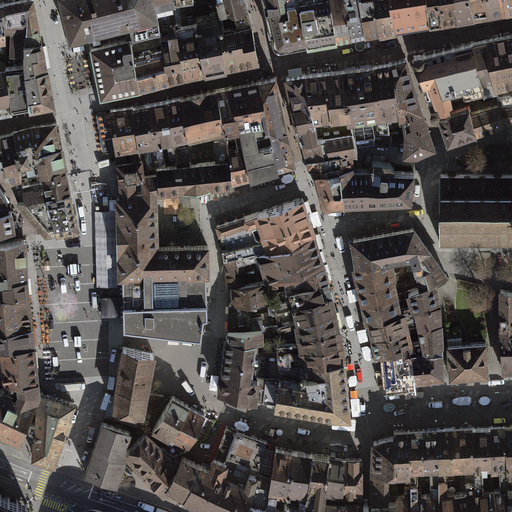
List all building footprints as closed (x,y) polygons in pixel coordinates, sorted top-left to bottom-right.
[(11,34),(11,51),(23,51),(23,40),(25,40),(26,28),(26,0),(18,0),(5,2),(7,28),(6,28),(6,33),(11,34)] [(25,40),(41,40),(41,38),(34,5),(33,0),(26,0),(26,28),(25,40)] [(156,6),(154,0),(59,0),(69,39),(89,34),(91,44),(124,36),(130,35),(130,36),(133,48),(162,40),(160,29),(159,21),(159,17),(156,6)] [(178,25),(197,21),(194,2),(192,0),(177,0),(174,1),(156,6),(159,17),(159,21),(176,18),(178,25)] [(204,67),(204,71),(227,67),(227,63),(222,29),(226,29),(223,12),(220,13),(217,0),(213,0),(209,1),(194,2),(197,21),(199,45),(204,67)] [(217,0),(220,13),(223,12),(230,11),(235,13),(238,28),(252,24),(245,0),(217,0)] [(338,39),(330,0),(263,0),(273,43),(274,45),(276,47),(278,48),(280,49),(283,48),(338,39)] [(352,36),(345,0),(330,0),(338,39),(352,36)] [(366,34),(360,0),(345,0),(352,36),(366,34)] [(374,0),(360,0),(366,34),(380,31),(374,0)] [(396,29),(390,0),(374,0),(380,31),(396,29)] [(409,26),(404,0),(390,0),(396,29),(406,27),(409,26)] [(429,23),(426,0),(404,0),(409,26),(429,23)] [(439,0),(426,0),(429,23),(443,21),(439,0)] [(458,18),(455,0),(439,0),(443,21),(458,18)] [(455,0),(458,18),(475,16),(471,0),(455,0)] [(471,0),(475,16),(489,13),(486,0),(471,0)] [(486,0),(489,13),(506,10),(504,0),(486,0)] [(227,63),(227,67),(259,60),(258,56),(254,40),(255,39),(252,24),(238,28),(235,13),(230,11),(223,12),(226,29),(222,29),(227,63)] [(176,25),(178,25),(176,18),(159,21),(160,29),(162,40),(168,74),(169,79),(183,76),(183,71),(180,47),(176,25)] [(183,71),(183,76),(204,71),(204,67),(199,45),(197,21),(178,25),(176,25),(180,47),(183,71)] [(511,81),(511,33),(487,38),(496,85),(497,85),(511,81)] [(124,36),(91,44),(100,91),(101,95),(140,87),(139,82),(133,48),(130,36),(130,35),(124,36)] [(498,91),(497,85),(496,85),(487,38),(473,41),(485,93),(485,94),(498,91)] [(41,40),(25,40),(23,40),(23,51),(24,55),(24,68),(46,64),(41,40)] [(162,40),(133,48),(139,82),(140,87),(169,79),(168,74),(162,40)] [(465,97),(485,93),(473,41),(414,56),(434,115),(440,113),(451,110),(448,102),(452,101),(449,89),(462,86),(465,97)] [(6,69),(6,56),(6,53),(0,53),(0,112),(12,110),(12,109),(7,68),(6,69)] [(7,68),(12,109),(30,106),(25,72),(24,72),(24,68),(24,55),(6,56),(6,69),(7,68)] [(404,116),(422,110),(406,58),(389,63),(399,116),(399,117),(404,116)] [(399,116),(389,63),(374,65),(379,115),(376,132),(389,133),(387,117),(399,116)] [(46,64),(24,68),(24,72),(25,72),(30,106),(53,102),(46,64)] [(379,115),(374,65),(343,70),(347,96),(348,96),(351,118),(350,118),(350,119),(352,131),(356,148),(373,145),(388,146),(389,133),(376,132),(379,115)] [(347,96),(343,70),(305,74),(313,118),(315,118),(318,137),(352,131),(350,119),(350,118),(351,118),(348,96),(347,96)] [(313,118),(305,74),(286,77),(295,113),(294,113),(295,117),(296,121),(304,141),(318,139),(318,137),(315,118),(313,118)] [(242,137),(251,177),(295,163),(286,123),(275,77),(231,86),(242,137)] [(229,139),(242,137),(231,86),(217,88),(229,139)] [(229,139),(217,88),(186,96),(181,97),(190,136),(195,134),(219,129),(221,139),(229,139)] [(511,95),(498,97),(504,122),(511,121),(511,95)] [(176,155),(177,165),(192,164),(192,159),(190,159),(190,146),(179,147),(178,138),(190,136),(181,97),(169,100),(176,155)] [(471,111),(476,132),(504,122),(498,97),(498,98),(498,103),(472,111),(471,111)] [(176,155),(169,100),(148,103),(157,167),(166,166),(165,161),(163,159),(161,142),(167,141),(170,156),(176,155)] [(157,167),(148,103),(133,106),(141,157),(143,177),(158,174),(157,167)] [(451,110),(440,113),(449,141),(476,132),(471,111),(472,111),(470,103),(451,110)] [(141,157),(133,106),(111,109),(111,111),(97,114),(103,150),(117,148),(118,156),(141,157)] [(422,110),(404,116),(407,135),(406,135),(405,154),(416,155),(434,147),(422,110)] [(21,177),(23,184),(31,182),(33,173),(42,171),(65,166),(57,122),(34,125),(14,131),(21,177)] [(14,131),(0,134),(10,175),(11,180),(21,177),(14,131)] [(318,139),(304,141),(308,157),(337,151),(348,151),(357,151),(356,148),(352,131),(318,137),(318,139)] [(6,176),(10,175),(0,134),(0,173),(5,172),(6,176)] [(242,137),(229,139),(233,181),(251,177),(242,137)] [(157,167),(158,174),(161,190),(194,187),(197,187),(233,183),(233,181),(229,139),(221,139),(215,140),(217,161),(195,163),(192,164),(177,165),(166,166),(157,167)] [(337,151),(308,157),(309,163),(314,162),(314,166),(315,172),(340,167),(354,164),(355,164),(355,160),(353,161),(352,156),(350,156),(348,151),(337,151)] [(141,157),(118,156),(120,180),(143,177),(141,157)] [(340,167),(344,203),(411,201),(414,172),(394,170),(394,166),(390,161),(373,160),(371,168),(354,168),(354,164),(340,167)] [(44,180),(48,195),(70,190),(65,166),(42,171),(44,180)] [(340,167),(315,172),(323,198),(322,199),(323,203),(326,205),(328,205),(330,205),(331,204),(344,203),(340,167)] [(511,173),(440,174),(440,192),(440,201),(440,215),(440,223),(440,242),(511,242),(511,173)] [(143,177),(120,180),(121,196),(118,196),(118,208),(120,276),(123,276),(206,274),(209,274),(208,246),(158,247),(156,207),(156,190),(161,190),(158,174),(143,177)] [(23,184),(21,177),(11,180),(18,200),(26,198),(23,184)] [(46,233),(57,230),(47,195),(48,195),(44,180),(31,182),(23,184),(26,198),(18,200),(46,233)] [(77,226),(70,190),(48,195),(47,195),(57,230),(77,226)] [(7,204),(0,192),(0,231),(14,229),(12,210),(8,210),(7,204)] [(294,239),(314,233),(311,223),(303,196),(217,225),(224,258),(259,251),(264,250),(280,245),(281,244),(289,242),(294,239)] [(354,238),(358,264),(389,259),(411,255),(429,251),(413,228),(354,238)] [(264,267),(320,249),(314,233),(294,239),(289,242),(281,244),(280,245),(264,250),(259,251),(260,255),(264,267)] [(0,283),(27,280),(25,238),(0,242),(0,283)] [(265,280),(266,281),(276,279),(280,278),(284,277),(284,276),(323,263),(320,249),(264,267),(267,279),(265,280)] [(259,251),(224,258),(226,271),(242,269),(240,260),(243,259),(244,261),(254,258),(254,257),(260,255),(259,251)] [(416,272),(419,287),(436,280),(436,282),(443,279),(447,277),(447,275),(429,251),(411,255),(416,272)] [(393,278),(389,259),(358,264),(353,265),(359,287),(391,278),(393,278)] [(285,279),(288,292),(328,280),(323,263),(284,276),(284,277),(280,278),(280,281),(285,279)] [(245,283),(247,283),(252,282),(250,269),(242,270),(242,269),(226,271),(229,287),(233,286),(245,285),(245,283)] [(206,274),(123,276),(124,299),(124,326),(162,330),(162,332),(201,337),(204,315),(207,314),(207,297),(206,274)] [(391,278),(359,287),(363,304),(395,296),(395,295),(391,278)] [(252,282),(247,283),(250,301),(267,297),(269,297),(267,288),(274,286),(274,285),(276,285),(276,283),(276,279),(266,281),(265,280),(252,282)] [(0,296),(28,293),(27,280),(0,283),(0,296)] [(275,299),(274,296),(269,297),(267,297),(269,310),(269,312),(272,312),(284,310),(284,309),(288,309),(332,295),(328,280),(288,292),(281,294),(283,301),(277,302),(276,300),(275,299)] [(419,287),(408,290),(408,291),(395,295),(395,296),(363,304),(367,321),(400,313),(417,309),(417,310),(441,304),(436,282),(436,280),(419,287)] [(250,301),(247,283),(245,283),(245,285),(233,286),(233,303),(250,301)] [(511,291),(501,290),(501,330),(511,329),(511,291)] [(0,296),(0,312),(30,309),(28,293),(0,296)] [(336,311),(332,295),(288,309),(284,309),(284,310),(272,312),(273,316),(276,316),(279,326),(290,324),(289,323),(298,321),(298,322),(336,311)] [(230,303),(228,329),(246,329),(262,327),(263,327),(262,317),(247,318),(246,313),(269,310),(267,297),(250,301),(233,303),(230,303)] [(417,309),(400,313),(367,321),(371,337),(373,336),(406,328),(409,328),(420,325),(440,321),(441,304),(417,310),(417,309)] [(0,312),(0,328),(32,326),(30,309),(0,312)] [(279,326),(274,326),(275,332),(284,329),(285,338),(301,337),(340,328),(336,311),(298,322),(298,321),(289,323),(290,324),(279,326)] [(406,328),(373,336),(377,354),(385,352),(409,348),(417,347),(443,344),(442,320),(440,321),(420,325),(422,339),(409,342),(407,332),(410,331),(409,328),(406,328)] [(34,344),(32,326),(0,328),(0,348),(2,348),(34,344)] [(246,329),(228,329),(228,339),(254,340),(263,340),(262,327),(246,329)] [(277,343),(278,352),(343,344),(340,328),(301,337),(285,338),(285,342),(277,343)] [(511,368),(511,329),(501,330),(503,369),(511,368)] [(220,391),(264,402),(267,378),(250,374),(254,340),(228,339),(224,373),(222,373),(220,391)] [(448,345),(450,376),(488,374),(486,342),(448,345)] [(2,351),(5,381),(37,379),(34,348),(34,344),(2,348),(2,351)] [(280,366),(286,365),(290,365),(290,364),(306,363),(306,362),(317,361),(317,362),(345,361),(343,344),(278,352),(280,366)] [(410,354),(413,381),(444,377),(443,344),(417,347),(417,351),(425,350),(426,352),(410,354)] [(112,395),(105,415),(138,425),(142,414),(146,393),(154,354),(123,346),(116,386),(116,396),(112,395)] [(385,352),(388,384),(413,381),(410,354),(409,348),(385,352)] [(290,365),(286,365),(286,373),(301,375),(300,380),(289,378),(288,382),(308,385),(347,389),(345,361),(317,362),(317,361),(306,362),(306,363),(290,364),(290,365)] [(335,414),(350,415),(347,389),(308,385),(288,382),(280,380),(280,379),(272,378),(271,379),(267,378),(264,402),(335,414)] [(1,389),(0,388),(0,427),(19,436),(20,433),(39,391),(37,379),(5,381),(1,389)] [(73,402),(39,391),(38,401),(37,402),(35,422),(30,421),(28,429),(35,432),(33,455),(54,462),(73,402)] [(172,397),(153,429),(156,431),(157,429),(170,436),(188,405),(173,396),(172,397)] [(165,448),(174,453),(188,445),(205,414),(188,405),(170,436),(166,447),(165,448)] [(117,483),(125,457),(123,452),(130,431),(103,422),(86,473),(117,483)] [(492,465),(492,467),(500,467),(501,478),(508,477),(508,474),(507,468),(508,466),(505,425),(491,426),(492,465)] [(227,426),(215,457),(226,461),(238,430),(227,426)] [(475,478),(483,478),(482,470),(487,470),(487,465),(492,465),(491,426),(474,427),(475,476),(475,478)] [(439,477),(445,477),(445,470),(450,470),(450,466),(454,466),(454,427),(439,428),(439,477)] [(454,427),(454,466),(466,465),(467,476),(475,476),(474,427),(454,427)] [(439,483),(439,477),(439,428),(423,429),(424,467),(430,467),(431,483),(439,483)] [(416,468),(424,467),(423,429),(409,430),(411,481),(417,481),(416,468)] [(227,462),(224,476),(245,484),(249,472),(255,474),(256,473),(257,473),(267,442),(238,430),(226,461),(227,462)] [(405,472),(405,483),(411,483),(411,481),(409,430),(394,431),(394,436),(395,472),(397,472),(405,472)] [(134,463),(146,473),(165,448),(166,447),(164,445),(161,447),(145,432),(126,452),(134,463)] [(374,441),(372,495),(397,494),(398,494),(397,472),(395,472),(394,436),(374,441)] [(272,477),(270,490),(274,491),(286,493),(288,494),(288,490),(295,450),(276,446),(272,477)] [(174,453),(165,448),(146,473),(165,492),(169,486),(166,485),(176,469),(174,468),(177,464),(174,461),(169,458),(174,453)] [(295,450),(288,490),(288,494),(287,499),(288,499),(289,493),(291,493),(291,490),(301,491),(299,498),(305,494),(311,453),(295,450)] [(305,494),(304,503),(323,506),(324,499),(325,493),(330,456),(330,455),(311,453),(305,494)] [(169,486),(185,495),(200,464),(183,456),(178,464),(177,464),(174,468),(176,469),(166,485),(169,486)] [(330,456),(325,493),(336,495),(336,492),(339,492),(343,492),(347,458),(330,456)] [(227,462),(226,461),(215,457),(210,469),(200,464),(185,495),(184,496),(211,509),(223,475),(224,476),(227,462)] [(347,458),(343,492),(339,492),(339,499),(339,501),(361,502),(361,458),(347,458)] [(250,499),(257,473),(256,473),(255,474),(249,472),(245,484),(224,476),(223,475),(211,509),(216,511),(248,511),(252,499),(250,499)] [(265,475),(257,473),(250,499),(252,499),(248,511),(265,511),(270,490),(272,477),(265,475)] [(475,476),(467,476),(467,491),(455,492),(455,511),(476,511),(475,478),(475,476)] [(445,477),(439,477),(439,483),(440,511),(455,511),(455,492),(455,477),(445,477)] [(508,477),(501,478),(501,487),(493,488),(493,496),(494,496),(494,511),(509,511),(509,487),(508,477)] [(493,496),(493,488),(483,488),(483,478),(475,478),(476,511),(494,511),(494,496),(493,496)] [(417,481),(411,481),(411,483),(413,511),(426,511),(426,493),(422,494),(421,486),(417,486),(417,481)] [(405,483),(405,492),(404,492),(404,495),(397,495),(398,508),(399,508),(399,511),(413,511),(411,483),(405,483)] [(440,511),(439,483),(431,483),(432,493),(426,493),(426,511),(440,511)] [(279,508),(274,507),(276,495),(274,491),(270,490),(265,511),(284,511),(287,499),(288,494),(286,493),(285,500),(280,499),(279,508)] [(0,511),(25,511),(28,503),(13,499),(0,493),(0,511)] [(302,511),(304,503),(305,494),(299,498),(298,503),(288,501),(288,499),(287,499),(284,511),(302,511)] [(397,495),(397,494),(372,495),(372,511),(399,511),(399,508),(398,508),(397,495)] [(337,511),(339,501),(339,499),(333,499),(333,501),(324,499),(323,506),(321,511),(337,511)] [(361,511),(361,502),(339,501),(337,511),(361,511)] [(321,511),(323,506),(304,503),(302,511),(321,511)]
